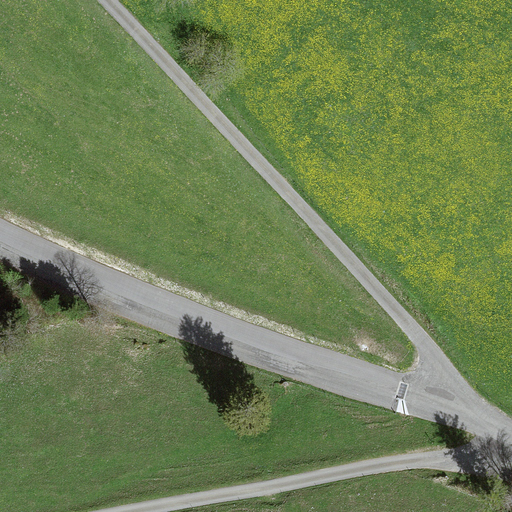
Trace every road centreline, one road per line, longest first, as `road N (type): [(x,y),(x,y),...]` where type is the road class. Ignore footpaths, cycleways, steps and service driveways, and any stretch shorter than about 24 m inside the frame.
road 1 (unclassified): [(0,248),(256,351),(511,433)]
road 2 (track): [(117,511),(383,462),(470,456),(511,434)]
